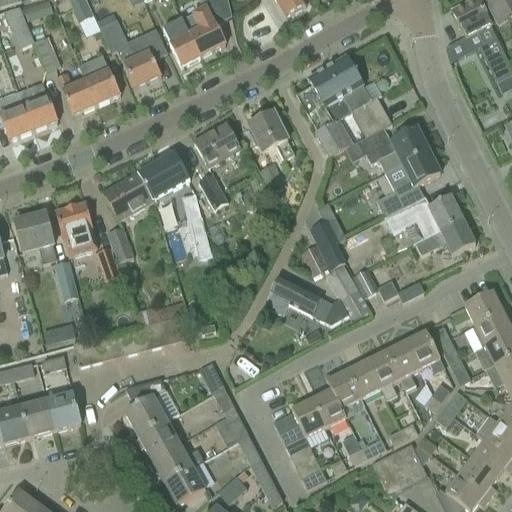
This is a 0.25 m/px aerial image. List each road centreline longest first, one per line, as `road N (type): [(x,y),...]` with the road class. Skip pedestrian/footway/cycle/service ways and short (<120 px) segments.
road 1 (residential): [(0,191),(271,69),(396,0)]
road 2 (residential): [(299,503),(249,404),(251,392),(432,301),(511,249)]
road 3 (residential): [(511,247),(432,81),(415,0)]
road 4 (residential): [(129,511),(97,453),(34,469)]
